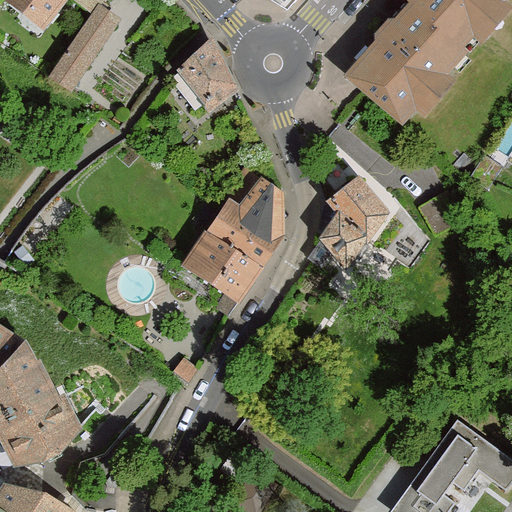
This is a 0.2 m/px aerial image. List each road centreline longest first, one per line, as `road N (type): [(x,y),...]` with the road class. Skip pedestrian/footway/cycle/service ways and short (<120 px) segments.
road 1 (residential): [(273,63),(307,197),(302,243),(212,396),(160,511)]
road 2 (unknown): [(212,396),(350,509),(393,499),(410,476)]
